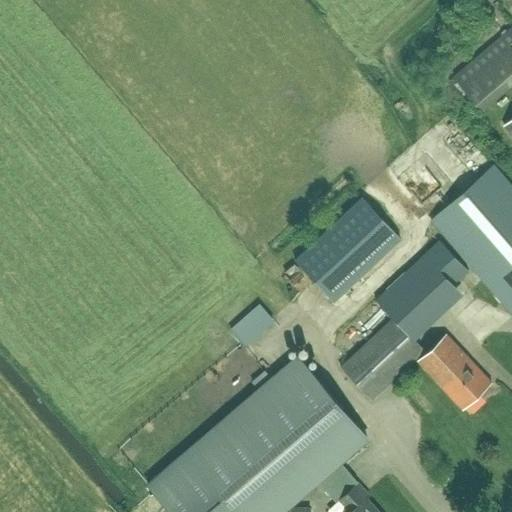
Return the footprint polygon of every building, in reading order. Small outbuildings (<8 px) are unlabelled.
[(511,55),(509,52),(511,49),(511,27),(454,75),(481,107),(511,82),(511,55)] [(511,135),(511,117),(503,125),(511,135)] [(511,312),(511,188),(493,166),(431,219),(511,312)] [(431,171),(420,176),(428,193),(439,188),(431,171)] [(333,301),(400,238),(361,196),(294,260),(333,301)] [(453,284),(468,270),(439,239),(374,299),(391,318),(339,367),(370,400),(424,350),(414,339),(462,294),(453,284)] [(492,299),(463,318),(481,344),(509,324),(492,299)] [(378,327),(387,319),(373,303),(365,311),(378,327)] [(322,321),(338,335),(353,318),(337,304),(322,321)] [(237,333),(265,369),(297,344),(281,324),(268,335),(255,319),(237,333)] [(461,408),(490,381),(445,333),(416,360),(461,408)] [(297,357),(147,486),(169,511),(278,511),(366,437),(297,357)] [(377,511),(365,498),(367,496),(356,483),(340,498),(350,509),(346,511),(377,511)]
